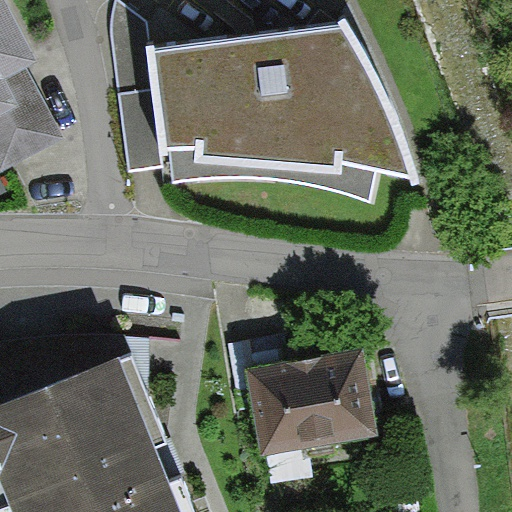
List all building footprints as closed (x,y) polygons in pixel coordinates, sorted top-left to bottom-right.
[(0,0),(0,162),(2,166),(66,133),(21,46),(42,36),(22,0),(0,0)] [(340,0),(340,1),(157,23),(148,22),(124,0),(114,0),(112,23),(119,89),(154,83),(160,134),(171,133),(174,160),(205,154),(242,153),(277,155),(309,160),(339,167),(371,182),(378,148),(411,156),(412,162),(420,160),(348,0),(340,0)] [(154,83),(119,89),(129,164),(164,162),(160,134),(154,83)] [(247,353),(288,346),(287,339),(285,329),(230,339),(241,406),(256,403),(247,353)] [(205,511),(130,331),(63,331),(6,353),(1,339),(0,339),(0,511),(205,511)] [(256,403),(261,440),(305,433),(307,449),(338,444),(336,430),(372,425),(375,438),(399,434),(397,420),(378,423),(364,334),(320,341),(319,334),(287,339),(288,346),(247,353),(256,403)]
